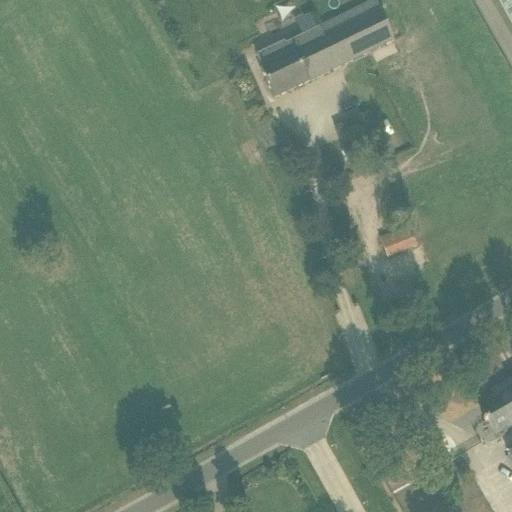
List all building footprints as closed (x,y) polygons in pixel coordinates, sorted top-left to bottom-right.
[(511,0),(497,0),(511,26),(511,0)] [(284,44),(255,57),(261,70),(259,71),(265,82),(273,100),(393,43),(385,25),(374,3),(321,30),(320,28),(316,30),(301,37),(284,45),(284,44)] [(365,129),(360,117),(333,130),(339,142),(365,129)] [(366,133),(341,144),(350,165),(375,154),(366,133)] [(408,229),(379,240),(386,258),(415,247),(408,229)] [(480,408),(486,419),(495,435),(511,425),(511,382),(497,391),(500,396),(480,408)]
